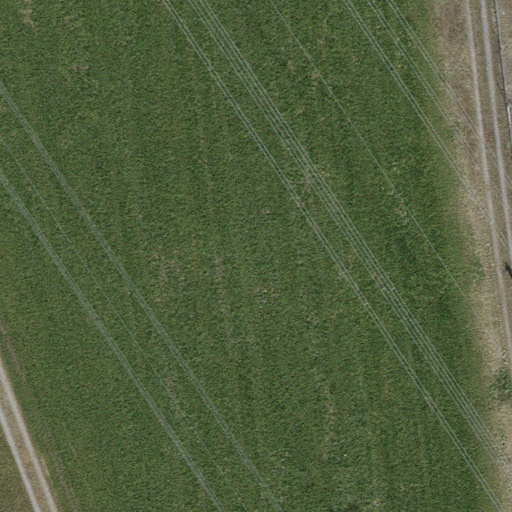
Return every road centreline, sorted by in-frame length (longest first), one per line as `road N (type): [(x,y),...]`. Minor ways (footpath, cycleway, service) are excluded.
road 1 (track): [(511,212),(484,0)]
road 2 (track): [(45,511),(0,396)]
